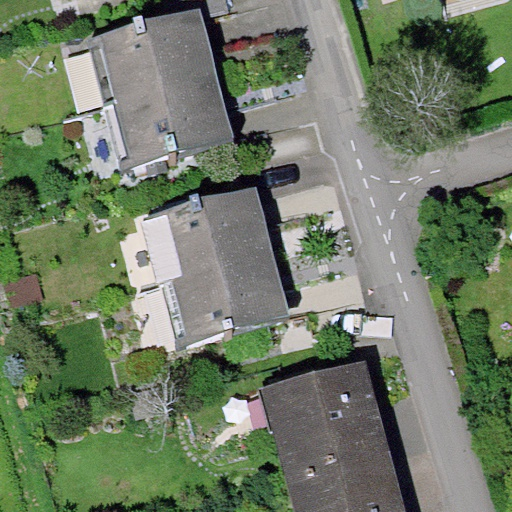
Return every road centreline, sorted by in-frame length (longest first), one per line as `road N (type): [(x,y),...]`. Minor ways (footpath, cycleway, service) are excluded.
road 1 (residential): [(376,180),(469,511)]
road 2 (residential): [(326,0),(376,180)]
road 3 (residential): [(376,180),(511,148)]
